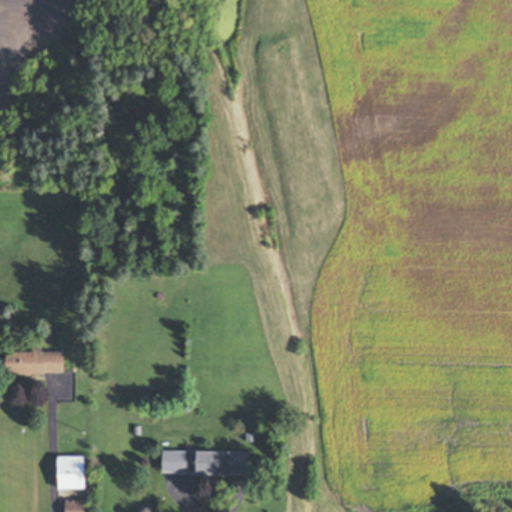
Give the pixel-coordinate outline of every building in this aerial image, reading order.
[(34,350),(34,346),(43,346),(42,351),(64,351),(64,371),(45,371),(45,373),(8,372),(9,350),(34,350)] [(247,432),(258,432),(257,440),(246,440),(247,432)] [(163,449),(249,451),(248,472),(163,471),(163,449)] [(85,455),(86,487),(59,488),(58,455),(85,455)] [(87,499),(86,511),(67,511),(67,499),(87,499)]
